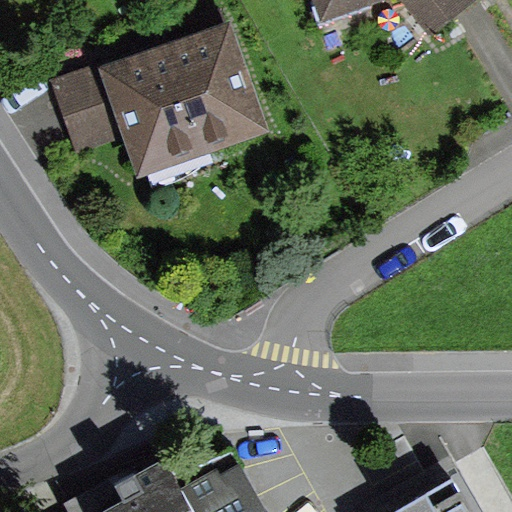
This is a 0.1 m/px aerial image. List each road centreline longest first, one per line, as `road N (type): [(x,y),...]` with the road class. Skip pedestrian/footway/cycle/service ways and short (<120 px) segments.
road 1 (residential): [(290,395),(298,320),(321,283),(511,161)]
road 2 (residential): [(156,348),(70,285),(0,184)]
road 3 (residential): [(511,398),(290,395)]
road 4 (residential): [(0,477),(86,435),(156,348)]
road 5 (residential): [(290,395),(210,375),(156,348)]
